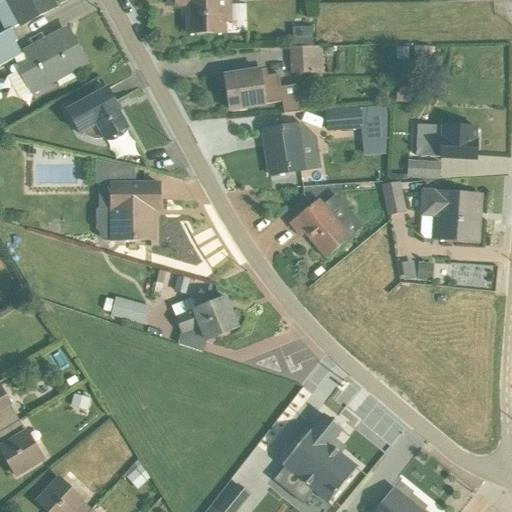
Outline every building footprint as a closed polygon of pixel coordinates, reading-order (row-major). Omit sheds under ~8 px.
[(18,28),(54,9),(49,0),(0,0),(0,26),(4,33),(0,35),(0,51),(16,43),(9,30),(17,27),(18,28)] [(224,25),(244,24),(244,6),(230,6),(230,0),(166,0),(167,8),(185,8),(186,36),(193,36),(194,37),(225,36),(224,25)] [(291,50),(311,49),(309,29),(290,29),(291,50)] [(18,72),(6,79),(18,101),(29,95),(30,97),(55,84),(58,89),(75,79),(72,72),(85,65),(76,49),(72,52),(68,46),(70,44),(63,32),(23,54),(23,55),(13,61),(18,72)] [(0,65),(20,55),(14,44),(0,51),(0,65)] [(321,49),(288,50),(289,76),(322,75),(321,49)] [(430,49),(413,49),(412,73),(429,74),(430,49)] [(282,117),(299,114),(295,87),(278,90),(276,77),(266,79),(264,71),(223,78),(229,112),(280,104),(282,117)] [(397,89),(394,103),(405,105),(406,90),(397,89)] [(105,91),(64,113),(79,138),(84,135),(87,139),(92,141),(97,142),(101,141),(103,144),(112,139),(113,141),(120,138),(118,134),(126,130),(117,113),(118,113),(105,91)] [(361,143),(383,141),(384,109),(320,114),(321,134),(360,132),(361,143)] [(262,133),(269,177),(306,171),(306,173),(319,171),(314,140),(300,127),(262,133)] [(474,130),(416,127),(414,157),(474,161),(475,143),(473,143),(474,130)] [(98,234),(98,240),(101,242),(152,242),(152,220),(153,212),(158,212),(158,186),(133,186),(133,170),(93,162),(93,185),(97,188),(97,210),(95,212),(95,231),(98,234)] [(439,179),(439,164),(406,163),(406,181),(439,179)] [(404,214),(398,184),(379,188),(385,218),(404,214)] [(423,241),(476,244),(479,199),(479,197),(434,194),(433,191),(420,191),(418,219),(419,219),(418,236),(423,241)] [(318,201),(288,226),(298,238),(302,234),(324,260),(349,240),(318,201)] [(400,265),(403,283),(415,280),(411,263),(400,265)] [(432,266),(417,265),(416,282),(431,283),(432,266)] [(163,274),(157,273),(151,296),(157,298),(163,274)] [(187,281),(176,278),(172,293),(184,296),(187,281)] [(105,300),(102,312),(110,315),(109,318),(143,327),(149,309),(114,299),(113,303),(105,300)] [(180,336),(177,346),(200,354),(202,343),(236,330),(224,300),(194,311),(189,300),(170,308),(174,318),(173,319),(180,336)] [(11,408),(0,389),(0,432),(18,422),(10,408),(11,408)] [(328,447),(340,432),(322,416),(280,468),(292,478),(283,490),(301,506),(311,494),(326,506),(355,470),(328,447)] [(14,478),(43,460),(33,443),(31,443),(31,441),(25,431),(23,431),(18,422),(0,432),(0,464),(5,462),(14,478)] [(84,503),(58,479),(35,503),(44,511),(89,511),(90,511),(82,505),(84,503)] [(214,511),(241,511),(252,499),(236,486),(214,511)] [(416,511),(392,492),(375,511),(416,511)]
